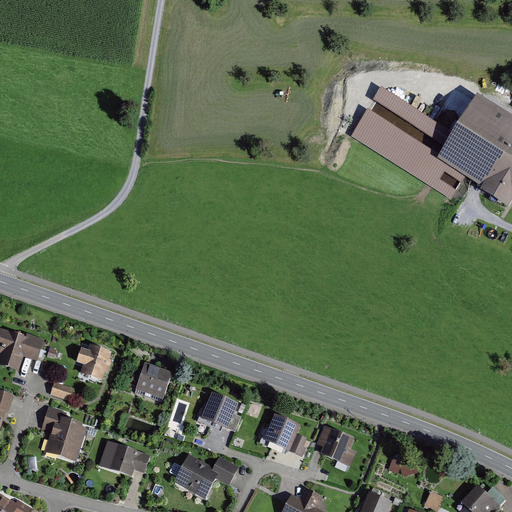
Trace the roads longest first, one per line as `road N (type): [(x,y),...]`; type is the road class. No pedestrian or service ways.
road 1 (tertiary): [(0,281),(423,429),(511,469)]
road 2 (track): [(161,0),(130,187),(116,207),(11,260),(0,280)]
